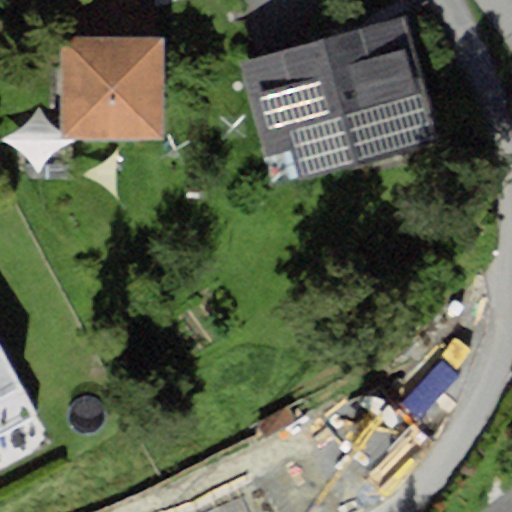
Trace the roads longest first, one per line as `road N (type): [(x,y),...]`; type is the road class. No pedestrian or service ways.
road 1 (residential): [(398,511),(462,434),(492,366),(511,272)]
road 2 (residential): [(511,226),(493,100),(448,0)]
